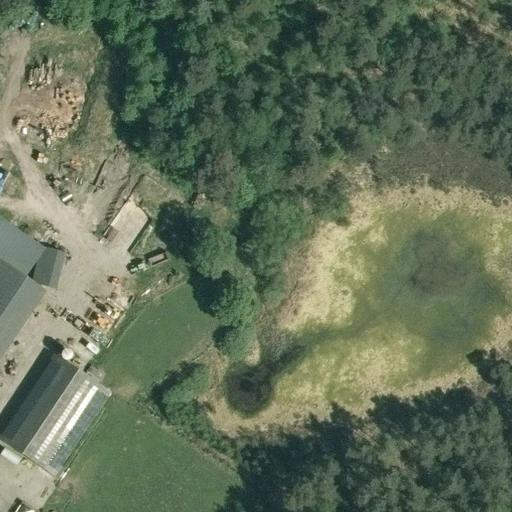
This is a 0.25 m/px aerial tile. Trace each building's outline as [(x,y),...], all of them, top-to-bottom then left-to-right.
[(84,163),(70,161),(66,186),(79,188),(84,163)] [(143,214),(157,187),(141,179),(127,206),(143,214)] [(47,218),(51,190),(37,188),(33,216),(47,218)] [(70,283),(75,250),(47,246),(42,279),(70,283)] [(0,361),(43,299),(0,268),(0,361)] [(129,284),(112,288),(116,306),(133,302),(129,284)] [(55,476),(110,392),(58,358),(4,442),(55,476)]
